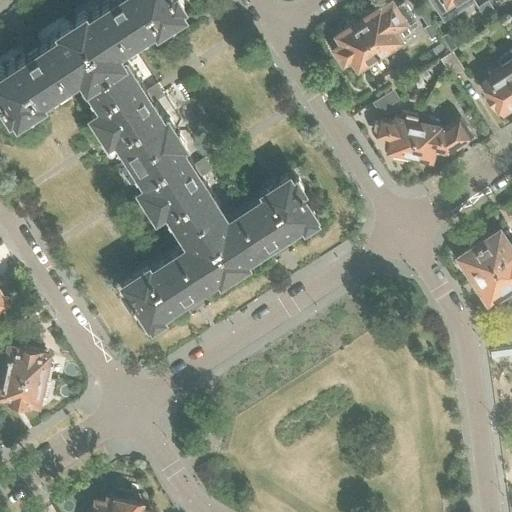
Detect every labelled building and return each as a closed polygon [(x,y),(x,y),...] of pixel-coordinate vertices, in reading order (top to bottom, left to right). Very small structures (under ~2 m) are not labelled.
[(177,21),(175,18),(186,10),(183,4),(183,3),(184,0),(110,0),(89,13),(88,13),(85,11),(77,17),(77,20),(76,21),(77,21),(76,22),(107,71),(126,58),(119,49),(157,25),(159,28),(172,19),(174,23),(177,21)] [(361,17),(359,19),(381,53),(415,31),(413,28),(419,24),(404,1),(398,5),(395,0),(390,0),(382,6),(381,5),(370,12),(368,10),(360,15),(361,17)] [(494,8),(488,0),(473,0),(484,15),(494,8)] [(440,34),(438,31),(425,10),(420,13),(428,25),(424,27),(431,39),(440,34)] [(381,53),(359,19),(357,20),(355,18),(347,24),(348,26),(337,33),(343,41),(335,46),(344,61),(352,56),(359,68),(381,53)] [(107,71),(76,22),(74,23),(73,23),(70,21),(61,27),(62,30),(61,31),(61,32),(39,46),(6,68),(5,67),(4,67),(1,66),(0,66),(0,90),(4,96),(3,97),(6,101),(5,105),(10,113),(14,112),(14,113),(15,113),(19,119),(31,111),(33,114),(35,113),(33,109),(46,101),(44,97),(68,82),(81,73),(88,83),(107,71)] [(452,29),(442,36),(452,51),(453,50),(462,44),(452,29)] [(502,63),(501,63),(511,79),(511,48),(498,58),(502,63)] [(464,67),(453,50),(441,58),(452,75),(464,67)] [(174,129),(176,126),(171,118),(167,118),(166,118),(127,57),(126,58),(107,71),(88,83),(86,84),(100,105),(97,107),(98,109),(94,112),(95,113),(93,116),(98,124),(102,124),(102,125),(103,124),(105,127),(104,127),(104,128),(103,131),(108,139),(112,139),(112,140),(113,139),(114,141),(118,139),(131,160),(175,132),(174,131),(175,130),(174,129)] [(511,79),(501,63),(489,71),(490,73),(481,79),(487,88),(485,89),(495,106),(498,104),(499,105),(499,107),(500,109),(503,110),(505,110),(507,109),(508,107),(511,105),(511,79)] [(409,80),(401,66),(393,71),(402,84),(409,80)] [(402,84),(393,71),(386,76),(395,89),(402,84)] [(380,112),(401,98),(395,89),(373,102),(380,112)] [(224,147),(194,101),(192,98),(186,101),(219,151),(224,147)] [(410,158),(419,119),(396,114),(395,120),(381,117),(378,133),(385,135),(385,137),(392,138),(389,149),(394,150),(393,154),(410,158)] [(420,115),(419,119),(410,158),(427,161),(428,157),(433,158),(435,148),(442,150),(442,148),(448,149),(471,134),(460,118),(444,128),(440,127),(441,121),(436,119),(420,115)] [(223,206),(184,146),(185,145),(184,144),(186,141),(180,133),(177,134),(176,133),(175,132),(131,160),(145,181),(142,183),(143,185),(142,186),(142,187),(141,190),(156,213),(160,213),(160,214),(164,211),(165,213),(169,211),(183,232),(184,232),(203,219),(222,207),(223,206)] [(248,258),(304,222),(304,223),(305,222),(308,224),(316,219),(316,215),(317,215),(316,214),(318,213),(305,194),(306,193),(303,188),(305,185),(299,177),(296,177),(295,177),(291,171),(279,179),(276,176),(274,177),(276,180),(263,189),(265,192),(228,217),(222,207),(203,219),(234,267),(235,266),(236,267),(240,268),(248,263),(248,260),(248,259),(248,258)] [(164,313),(220,276),(220,277),(221,277),(224,278),(232,273),(232,269),(233,269),(232,268),(234,267),(203,219),(184,232),(190,241),(153,265),(150,262),(137,271),(135,267),(133,269),(135,272),(123,280),(127,286),(126,286),(126,287),(125,290),(130,298),(133,298),(137,303),(137,302),(150,322),(151,321),(152,322),(153,321),(156,323),(164,318),(164,314),(164,313)] [(463,252),(462,258),(475,277),(511,251),(511,245),(501,228),(463,252)] [(511,251),(475,277),(490,301),(503,292),(507,299),(511,298),(511,251)] [(7,297),(10,295),(3,283),(0,284),(0,305),(8,299),(7,297)] [(48,361),(49,355),(49,353),(48,351),(46,350),(42,350),(43,346),(19,342),(19,345),(10,343),(5,368),(50,378),(53,362),(48,361)] [(46,394),(50,378),(5,368),(0,391),(0,393),(8,395),(7,399),(31,404),(31,401),(35,401),(37,401),(39,400),(40,398),(41,393),(46,394)] [(123,511),(128,490),(116,488),(112,492),(110,492),(108,500),(98,497),(94,511),(123,511)] [(151,511),(152,509),(142,507),(143,499),(142,499),(140,493),(128,490),(123,511),(151,511)]
